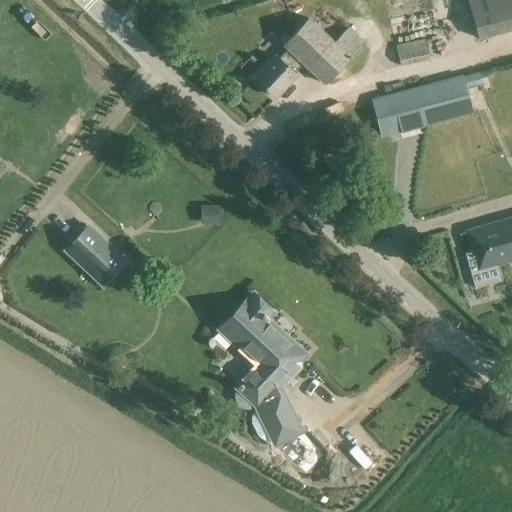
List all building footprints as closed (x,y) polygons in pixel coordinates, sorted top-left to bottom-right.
[(511,0),(467,0),(479,39),(511,28),(511,0)] [(296,75),(294,73),(301,64),(324,85),(364,42),(348,27),(334,41),(308,17),(281,45),(286,49),(278,58),(275,55),(254,78),(275,98),(296,75)] [(441,35),(396,44),(400,66),(430,60),(428,54),(436,52),(437,54),(444,53),(441,35)] [(465,88),(484,83),(481,71),(462,76),(465,88)] [(462,74),(371,99),(381,137),(472,113),(465,88),(462,76),(462,74)] [(234,95),(254,118),(273,101),(253,79),(234,95)] [(219,226),(218,208),(207,208),(207,226),(219,226)] [(496,263),(511,258),(511,219),(468,232),(474,251),(464,254),(474,289),(501,281),(496,263)] [(87,224),(68,244),(109,282),(128,262),(87,224)] [(254,407),(256,411),(254,412),(253,413),(251,416),(251,420),(251,424),(257,436),(259,438),(263,440),(266,440),(268,440),(270,439),(273,446),(303,431),(282,389),(302,367),(300,360),(305,354),(265,316),(270,310),(254,295),(219,332),(253,363),(232,386),(235,389),(234,391),(233,396),(233,400),(236,405),(240,408),(244,410),(248,410),(252,409),(254,407)]
